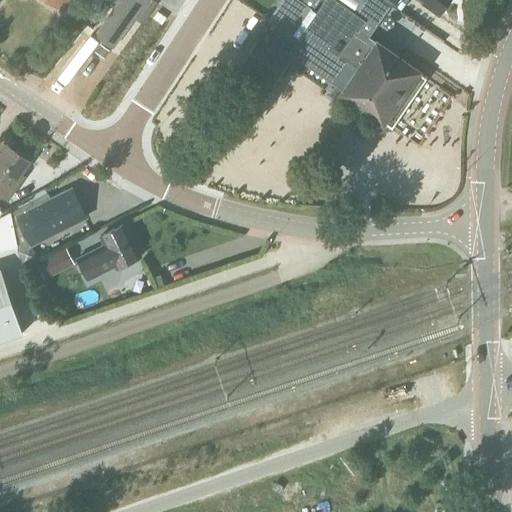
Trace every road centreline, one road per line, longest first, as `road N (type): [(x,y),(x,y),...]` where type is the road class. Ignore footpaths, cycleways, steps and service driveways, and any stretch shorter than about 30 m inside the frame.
road 1 (tertiary): [(484,226),(281,223),(188,198),(102,149)]
road 2 (unclassified): [(135,511),(486,393)]
road 3 (secondary): [(484,226),(491,111),(511,44)]
road 4 (unclassified): [(204,0),(102,149)]
road 5 (secondary): [(486,393),(484,226)]
road 6 (tertiary): [(102,149),(0,80)]
